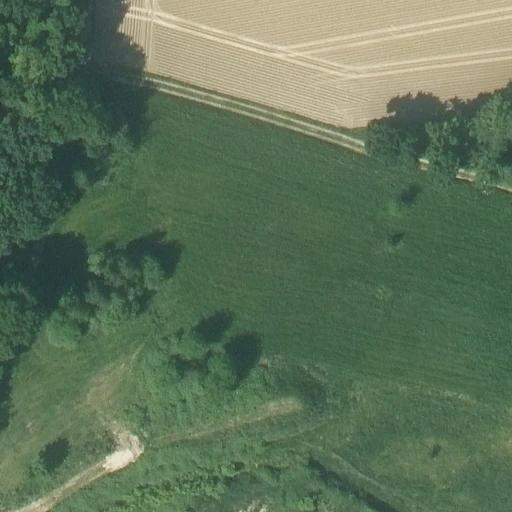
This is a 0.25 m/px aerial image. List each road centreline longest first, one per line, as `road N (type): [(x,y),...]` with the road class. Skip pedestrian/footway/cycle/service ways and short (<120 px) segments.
road 1 (track): [(511,182),(82,61)]
road 2 (track): [(82,61),(0,338)]
